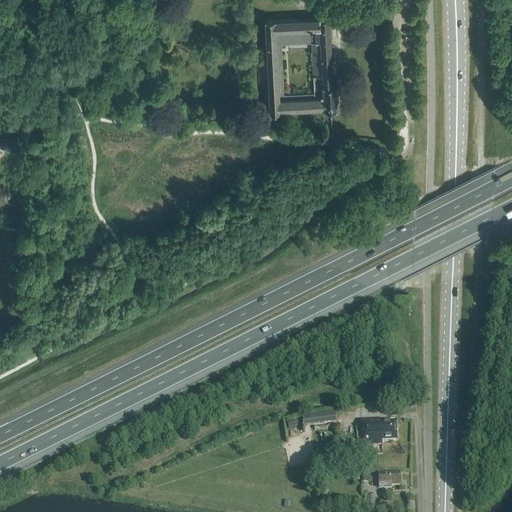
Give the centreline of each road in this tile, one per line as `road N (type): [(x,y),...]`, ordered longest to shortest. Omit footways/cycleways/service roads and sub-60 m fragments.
road 1 (motorway): [(511,177),(0,435)]
road 2 (motorway): [(0,459),(511,206)]
road 3 (tertiary): [(445,511),(455,171)]
road 4 (tertiary): [(453,0),(455,171)]
